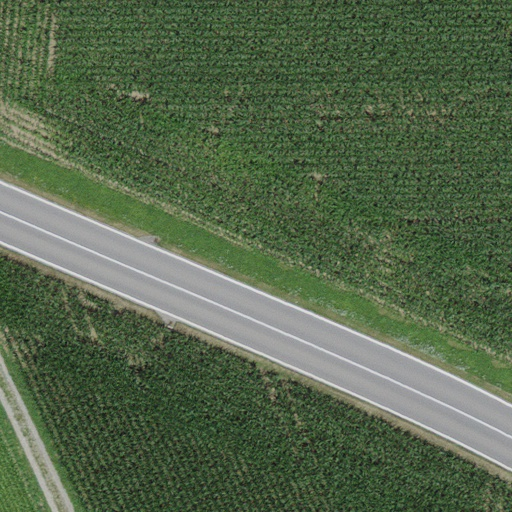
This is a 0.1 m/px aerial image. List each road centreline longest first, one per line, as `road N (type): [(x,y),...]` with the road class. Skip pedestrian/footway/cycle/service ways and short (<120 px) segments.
road 1 (tertiary): [(0,212),(511,437)]
road 2 (track): [(0,375),(64,511)]
